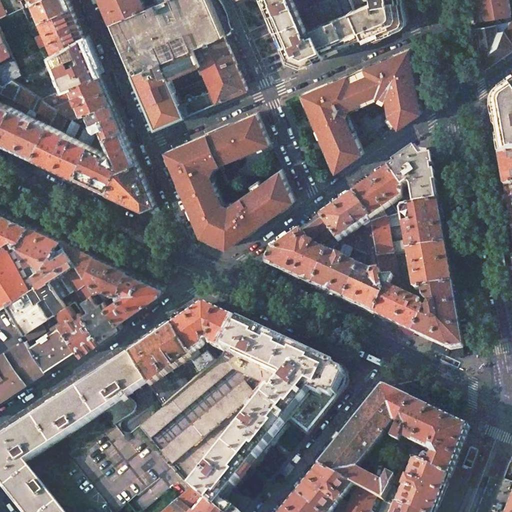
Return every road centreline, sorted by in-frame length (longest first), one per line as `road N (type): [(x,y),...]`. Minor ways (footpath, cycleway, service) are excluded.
road 1 (secondary): [(509,410),(459,104)]
road 2 (residential): [(217,272),(0,422)]
road 3 (primary): [(195,262),(0,171)]
road 4 (residential): [(263,511),(387,354)]
road 5 (primary): [(387,354),(217,272)]
road 6 (residential): [(270,93),(444,22)]
road 7 (residential): [(459,104),(315,201)]
road 8 (residential): [(147,145),(83,0)]
road 9 (primary): [(509,410),(387,354)]
road 10 (residential): [(147,145),(270,93)]
road 11 (residential): [(195,262),(147,145)]
road 12 (residential): [(315,201),(217,272)]
